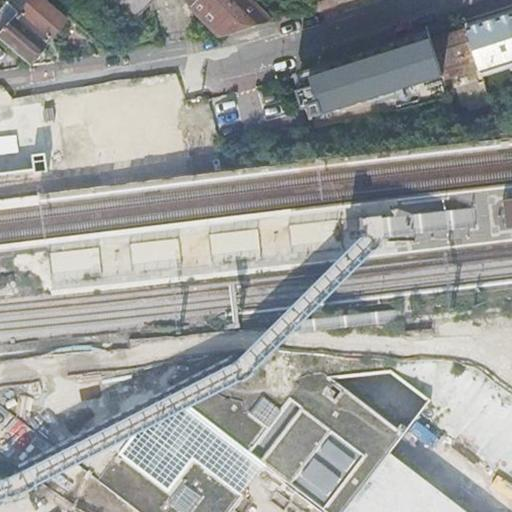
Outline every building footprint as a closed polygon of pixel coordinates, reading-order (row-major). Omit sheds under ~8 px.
[(38,0),(34,0),(20,15),(51,42),(67,24),(38,0)] [(105,0),(132,24),(156,0),(188,0),(193,4),(190,6),(220,36),(231,34),(269,22),(247,0),(105,0)] [(0,38),(2,41),(33,67),(39,60),(37,58),(41,53),(53,64),(72,61),(51,42),(20,15),(7,4),(0,11),(0,13),(8,21),(11,19),(15,23),(7,30),(7,29),(0,36),(0,38)] [(511,13),(465,28),(478,70),(479,74),(511,64),(511,13)] [(465,28),(432,41),(442,78),(443,81),(478,70),(465,28)] [(429,32),(294,77),(309,122),(442,78),(432,41),(429,32)] [(210,122),(223,122),(223,96),(211,96),(210,122)] [(44,289),(511,234),(511,193),(39,248),(44,289)] [(228,511),(261,468),(321,511),(467,511),(390,453),(428,401),(391,370),(330,377),(320,371),(301,378),(248,449),(168,392),(98,479),(139,511),(228,511)]
